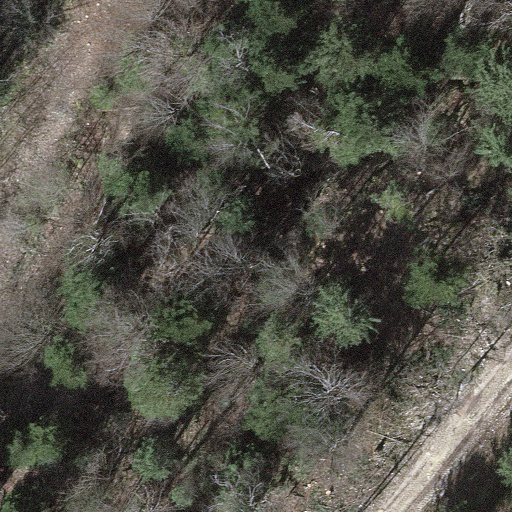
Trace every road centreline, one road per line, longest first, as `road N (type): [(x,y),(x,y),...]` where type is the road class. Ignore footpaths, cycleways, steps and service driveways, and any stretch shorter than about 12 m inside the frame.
road 1 (track): [(0,212),(93,0)]
road 2 (track): [(511,365),(387,511)]
